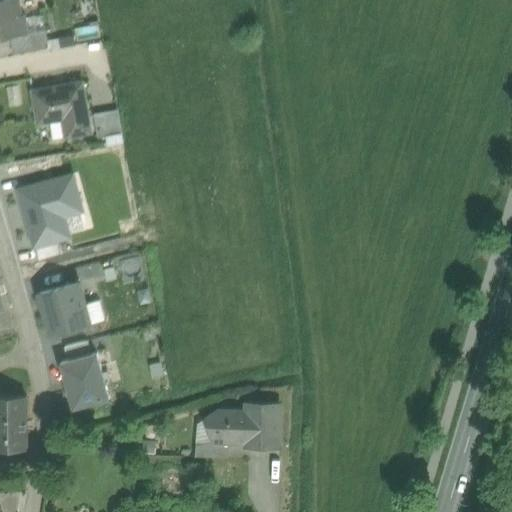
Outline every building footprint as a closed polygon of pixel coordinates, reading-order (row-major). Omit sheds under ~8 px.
[(16,0),(0,0),(0,38),(11,37),(28,33),(24,14),(20,15),(16,0)] [(46,30),(28,33),(11,37),(14,53),(49,47),(46,30)] [(83,81),(33,90),(38,123),(50,120),(68,117),(71,135),(92,131),(83,81)] [(16,86),(6,88),(8,106),(19,104),(16,86)] [(118,109),(94,113),(98,136),(122,132),(118,109)] [(53,138),(71,135),(68,117),(50,120),(53,138)] [(73,176),(20,189),(35,245),(69,235),(64,214),(69,205),(80,202),(73,176)] [(84,281),(106,275),(101,258),(79,264),(84,281)] [(90,323),(79,282),(40,292),(51,334),(90,323)] [(98,352),(61,362),(74,407),(110,397),(98,352)] [(0,448),(28,448),(27,395),(0,395),(0,448)] [(247,411),(220,410),(210,416),(215,440),(230,440),(247,440),(247,444),(256,445),(279,445),(280,404),(248,403),(247,411)] [(210,416),(197,425),(195,455),(229,457),(230,440),(215,440),(210,416)] [(155,442),(142,441),(141,453),(154,454),(155,442)] [(279,445),(256,445),(256,457),(279,458),(279,445)]
